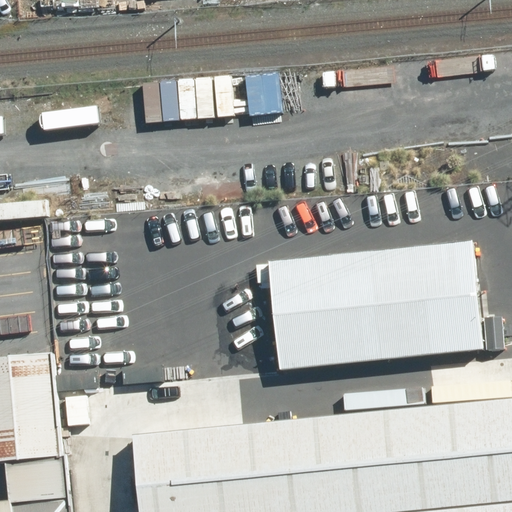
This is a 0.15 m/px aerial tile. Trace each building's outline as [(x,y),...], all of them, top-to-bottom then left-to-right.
[(290,172),(294,201),(355,193),(352,164),(290,172)] [(271,266),(281,375),(489,357),(479,248),(271,266)] [(160,325),(119,329),(126,395),(167,391),(160,325)] [(53,351),(0,356),(0,464),(63,459),(53,351)] [(511,511),(511,399),(131,436),(139,511),(511,511)] [(0,503),(0,511),(66,511),(66,498),(0,503)]
